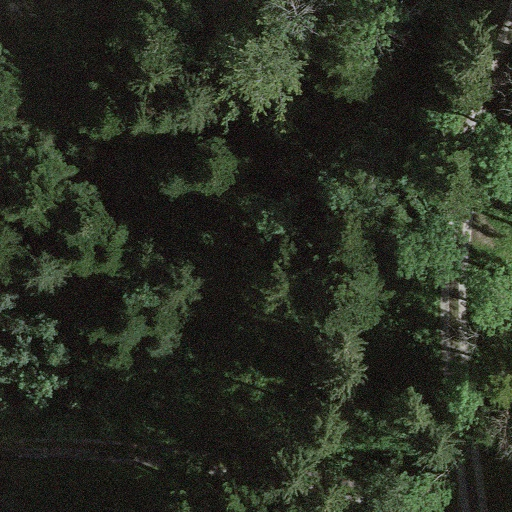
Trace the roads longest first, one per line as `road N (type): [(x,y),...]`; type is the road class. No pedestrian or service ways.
road 1 (track): [(476,511),(458,398),(456,261),(476,128),(511,28)]
road 2 (track): [(0,466),(293,471),(421,511)]
